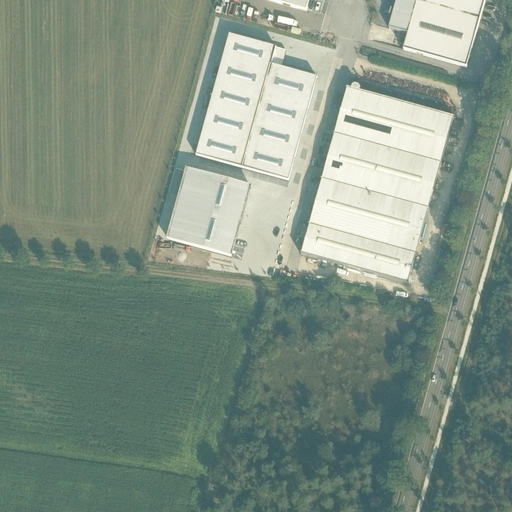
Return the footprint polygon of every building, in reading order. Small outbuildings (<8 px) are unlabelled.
[(260,0),(306,13),(309,0),(260,0)] [(466,68),(484,0),(397,0),(389,30),(408,36),(403,51),(466,68)] [(229,37),(196,158),(289,183),(317,80),(281,70),(286,53),(229,37)] [(333,138),(441,167),(454,120),(360,94),(360,91),(359,89),(355,87),(352,90),(351,92),(347,91),(333,138)] [(428,212),(441,167),(333,138),(321,182),(428,212)] [(251,189),(188,172),(169,242),(232,259),(251,189)] [(416,258),(428,212),(321,182),(308,228),(416,258)] [(408,286),(416,258),(308,228),(301,256),(408,286)]
